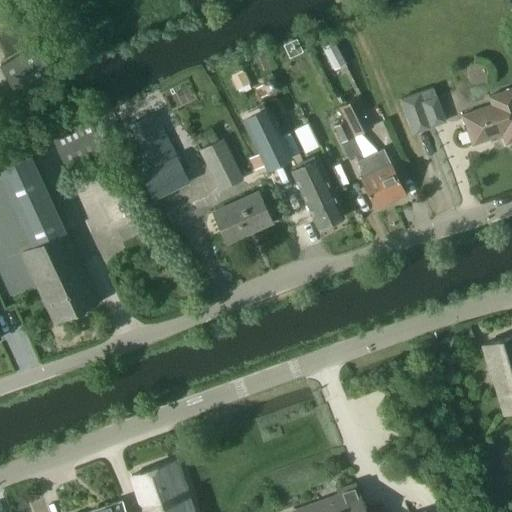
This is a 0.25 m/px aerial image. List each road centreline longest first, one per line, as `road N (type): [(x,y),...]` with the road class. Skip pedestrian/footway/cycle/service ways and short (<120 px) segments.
road 1 (tertiary): [(0,487),(511,300)]
road 2 (unclassified): [(0,387),(511,202)]
road 3 (unknown): [(330,366),(392,481),(435,511)]
